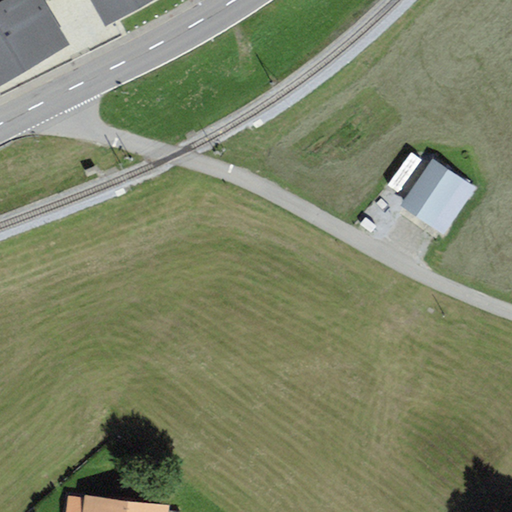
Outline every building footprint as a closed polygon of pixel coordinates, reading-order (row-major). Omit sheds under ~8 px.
[(50,0),(10,0),(13,3),(0,10),(0,73),(60,37),(50,21),(60,16),(50,0)] [(101,0),(112,18),(145,0),(101,0)] [(433,162),(405,204),(430,221),(458,179),(433,162)] [(125,511),(127,500),(118,499),(118,504),(93,501),(91,511),(125,511)] [(125,511),(158,511),(159,509),(135,506),(135,501),(127,500),(125,511)]
